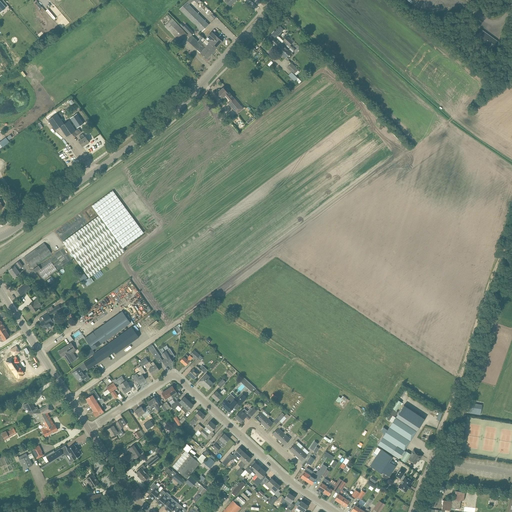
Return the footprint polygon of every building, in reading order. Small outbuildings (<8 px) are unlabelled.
[(201,31),(209,24),(189,5),(194,0),(197,3),(200,0),(199,0),(188,0),(186,2),(179,9),(201,31)] [(165,25),(164,26),(180,42),(187,34),(172,18),(171,20),(170,21),(168,22),(167,23),(165,25)] [(182,23),(180,25),(191,36),(191,35),(194,33),(186,24),(184,26),(182,23)] [(271,35),(268,39),(271,42),(271,43),(274,46),(279,51),(289,40),(287,38),(286,37),(284,40),(285,41),(283,43),(282,43),(276,38),(277,36),(284,29),(281,26),(271,35)] [(497,41),(478,27),(472,35),(492,49),(497,41)] [(209,43),(216,49),(222,41),(216,35),(215,36),(212,32),(205,39),(209,43)] [(191,36),(187,41),(197,50),(198,50),(199,49),(202,51),(200,53),(207,59),(211,54),(201,44),(198,42),(191,36)] [(289,40),(279,51),(286,57),(289,59),(293,55),(292,53),(295,50),(290,45),(292,42),(290,40),(289,40)] [(203,42),(201,44),(211,54),(216,49),(209,43),(207,45),(203,42)] [(294,74),(298,70),(292,63),(287,68),(294,74)] [(288,75),(294,81),(295,79),(299,83),(301,81),(290,72),(288,75)] [(218,92),(217,93),(219,96),(218,96),(220,99),(225,95),(231,101),(228,103),(235,111),(241,106),(229,92),(227,93),(223,88),(220,90),(219,90),(218,91),(217,92),(218,92)] [(67,137),(73,132),(76,136),(81,132),(78,128),(75,130),(69,121),(64,124),(57,114),(55,116),(49,119),(48,120),(55,130),(60,127),(67,136),(67,137)] [(70,119),(77,128),(83,123),(77,114),(70,119)] [(85,137),(82,134),(79,136),(81,140),(79,141),(83,146),(89,142),(85,137)] [(0,143),(3,147),(9,142),(6,138),(0,142),(0,143)] [(89,278),(125,251),(123,248),(144,233),(113,191),(92,206),(98,215),(62,242),(89,278)] [(31,268),(52,253),(44,243),(24,258),(31,268)] [(9,270),(11,273),(14,277),(17,275),(17,276),(18,275),(20,273),(18,270),(23,266),(19,261),(16,263),(18,265),(16,267),(15,266),(13,267),(9,270)] [(44,280),(57,270),(51,262),(38,272),(44,280)] [(18,291),(21,296),(31,288),(28,283),(18,291)] [(46,284),(40,289),(42,293),(49,288),(46,284)] [(34,302),(28,306),(33,313),(39,309),(38,308),(41,306),(37,300),(34,302)] [(46,310),(48,314),(43,317),(45,321),(41,323),(43,328),(46,326),(48,329),(52,327),(50,324),(53,322),(50,317),(65,307),(63,303),(60,306),(59,305),(53,309),(52,306),(46,310)] [(122,313),(85,338),(92,349),(129,323),(122,313)] [(147,325),(150,328),(151,326),(154,329),(159,324),(156,322),(157,321),(155,318),(147,325)] [(172,328),(175,333),(181,330),(177,325),(172,328)] [(6,330),(4,326),(0,328),(0,335),(3,340),(10,336),(6,330)] [(94,356),(84,363),(87,366),(87,367),(88,369),(93,366),(98,363),(98,362),(114,351),(115,354),(116,353),(116,354),(140,337),(139,337),(138,335),(135,331),(133,328),(132,327),(102,348),(95,353),(93,355),(94,356)] [(71,343),(63,349),(58,352),(62,356),(63,356),(64,358),(65,357),(69,363),(77,358),(74,353),(76,351),(71,343)] [(148,348),(156,359),(160,356),(152,345),(148,348)] [(170,348),(162,354),(165,358),(162,360),(166,366),(173,361),(171,359),(174,356),(175,356),(170,348)] [(196,359),(200,355),(194,350),(190,354),(196,359)] [(186,354),(180,361),(185,365),(192,358),(190,355),(189,356),(186,354)] [(201,357),(200,355),(191,364),(194,367),(201,360),(202,359),(200,358),(201,357)] [(13,358),(7,361),(14,372),(15,371),(19,377),(22,375),(21,373),(23,372),(19,367),(18,367),(17,366),(18,366),(16,364),(19,362),(16,357),(13,359),(13,358)] [(139,362),(142,366),(149,362),(146,358),(139,362)] [(75,371),(73,373),(75,377),(76,376),(77,377),(77,378),(80,381),(84,378),(87,376),(85,373),(83,371),(85,369),(84,368),(87,366),(84,363),(84,362),(74,369),(75,371)] [(159,370),(155,365),(153,362),(150,363),(152,367),(149,369),(152,375),(159,370)] [(142,375),(146,373),(141,366),(138,368),(140,371),(132,377),(136,382),(138,381),(139,384),(146,379),(142,375)] [(193,369),(188,374),(194,379),(196,376),(196,377),(199,374),(198,373),(201,370),(199,368),(198,367),(195,370),(193,368),(193,369)] [(210,377),(207,373),(198,383),(202,386),(203,384),(209,389),(214,383),(209,379),(210,377)] [(115,379),(113,381),(114,383),(116,385),(124,380),(122,376),(116,380),(115,379)] [(226,382),(223,379),(218,384),(221,387),(226,382)] [(125,393),(131,389),(126,381),(125,381),(120,385),(125,393)] [(117,388),(116,385),(114,383),(107,387),(110,392),(117,388)] [(167,389),(173,398),(175,397),(178,399),(182,395),(179,392),(178,393),(176,392),(172,386),(167,389)] [(168,402),(173,398),(167,389),(162,393),(168,402)] [(90,405),(99,400),(100,399),(94,390),(90,393),(92,395),(86,399),(90,405)] [(219,394),(216,391),(212,396),(217,401),(221,396),(225,392),(222,390),(219,394)] [(242,394),(236,401),(237,403),(240,405),(247,398),(242,394)] [(229,395),(222,403),(224,405),(223,406),(229,412),(233,407),(237,403),(236,401),(229,395)] [(342,395),(340,398),(338,396),(335,401),(343,406),(347,399),(342,395)] [(178,405),(182,409),(189,401),(184,397),(178,404),(176,402),(171,407),(174,410),(178,405)] [(149,404),(145,407),(150,414),(157,409),(160,407),(158,404),(158,403),(154,398),(148,402),(149,404)] [(105,410),(99,400),(90,405),(94,411),(93,411),(96,416),(105,410)] [(392,408),(396,411),(402,402),(397,400),(392,408)] [(41,423),(50,418),(47,414),(46,413),(53,409),(49,402),(46,404),(47,406),(39,410),(37,406),(34,408),(31,401),(26,404),(30,411),(29,412),(30,415),(33,414),(36,418),(33,419),(35,422),(39,420),(41,423)] [(189,401),(182,409),(186,413),(193,405),(189,401)] [(392,422),(378,445),(392,454),(399,458),(401,454),(403,456),(406,450),(405,449),(417,431),(416,430),(424,418),(404,405),(395,417),(392,422)] [(145,412),(144,411),(141,406),(135,411),(138,416),(142,414),(144,418),(147,416),(145,412)] [(259,409),(255,406),(249,413),(252,416),(259,409)] [(242,409),(235,417),(236,417),(235,418),(237,420),(238,419),(241,422),(245,417),(248,414),(246,413),(248,411),(244,408),(243,410),(242,409)] [(193,429),(197,432),(201,426),(198,423),(205,416),(199,411),(195,415),(196,416),(190,422),(193,425),(194,423),(196,425),(193,429)] [(261,412),(255,418),(259,422),(259,421),(261,423),(261,424),(267,417),(266,416),(262,413),(261,412)] [(158,418),(155,413),(151,415),(154,421),(155,420),(156,423),(160,419),(159,417),(158,418)] [(273,423),(268,418),(267,417),(261,424),(265,427),(267,429),(273,423)] [(42,422),(41,423),(43,428),(42,429),(45,436),(58,430),(55,425),(54,425),(50,418),(42,422)] [(113,425),(107,429),(112,436),(114,434),(114,435),(115,434),(115,435),(122,431),(120,428),(123,426),(120,420),(116,423),(118,425),(114,427),(113,425)] [(143,424),(147,430),(154,425),(153,425),(155,424),(154,422),(153,422),(151,420),(150,420),(143,424)] [(201,426),(197,432),(195,434),(198,436),(201,433),(206,437),(216,426),(211,421),(206,426),(204,429),(201,426)] [(178,426),(174,422),(168,429),(173,433),(178,426)] [(278,428),(272,434),(276,437),(277,437),(279,439),(278,439),(279,439),(284,433),(283,432),(279,428),(278,428)] [(16,433),(14,429),(7,433),(6,431),(1,433),(5,439),(16,433)] [(284,433),(279,439),(282,443),(283,443),(285,444),(284,445),(285,445),(290,439),(285,434),(284,433)] [(224,434),(221,437),(219,438),(220,439),(217,442),(219,444),(222,441),(225,443),(229,439),(224,434)] [(301,449),(300,448),(302,446),(297,441),(294,443),(295,444),(290,450),(293,453),(294,453),(296,455),(295,455),(296,455),(301,449)] [(314,441),(310,448),(313,450),(318,443),(314,441)] [(215,443),(212,447),(217,451),(221,448),(215,443)] [(136,444),(128,449),(132,454),(130,455),(129,454),(125,456),(129,462),(133,460),(132,459),(136,456),(137,458),(140,455),(138,452),(140,451),(136,444)] [(32,449),(37,459),(43,456),(41,452),(42,452),(39,445),(32,449)] [(67,449),(64,451),(66,454),(65,455),(70,462),(71,461),(71,462),(74,460),(73,460),(74,459),(76,458),(76,459),(79,457),(79,456),(81,455),(74,445),(67,449)] [(301,449),(296,455),(299,459),(300,458),(302,460),(301,461),(302,461),(307,455),(306,454),(308,452),(302,446),(300,448),(301,449)] [(238,461),(240,458),(245,453),(239,448),(234,453),(235,453),(232,456),(238,461)] [(389,476),(396,466),(389,462),(392,458),(377,448),(373,455),(376,457),(370,466),(381,474),(382,473),(383,474),(382,475),(383,477),(386,479),(387,478),(389,476)] [(60,449),(53,453),(56,458),(63,454),(60,449)] [(411,456),(409,459),(415,464),(419,458),(420,459),(422,455),(413,450),(410,454),(409,456),(411,456)] [(200,462),(185,451),(173,466),(187,478),(190,475),(189,475),(200,462)] [(324,451),(323,455),(332,460),(334,456),(324,451)] [(406,451),(401,460),(405,462),(409,456),(410,454),(406,451)] [(52,452),(46,456),(50,462),(56,458),(53,453),(52,452)] [(251,459),(245,453),(240,458),(242,460),(238,465),(242,468),(251,459)] [(33,465),(28,455),(19,460),(24,469),(33,465)] [(215,462),(208,456),(203,462),(210,468),(215,462)] [(315,459),(310,456),(306,462),(311,465),(315,459)] [(149,467),(155,463),(151,457),(145,462),(149,467)] [(232,458),(226,466),(229,468),(235,460),(232,458)] [(339,467),(343,469),(346,465),(345,465),(349,460),(346,458),(342,463),(339,467)] [(255,474),(261,468),(255,463),(253,465),(251,463),(245,470),(248,472),(250,474),(253,476),(255,474)] [(140,466),(141,468),(136,473),(145,482),(150,478),(143,470),(146,468),(143,464),(140,466)] [(317,472),(316,474),(318,475),(318,473),(321,476),(324,472),(327,467),(324,465),(323,464),(319,471),(318,470),(317,472)] [(261,468),(255,474),(258,476),(253,482),(258,486),(266,476),(264,474),(266,472),(261,468)] [(304,471),(300,477),(306,481),(312,471),(307,468),(305,471),(304,471)] [(405,472),(400,469),(396,476),(400,479),(401,477),(403,479),(398,487),(402,489),(401,490),(405,492),(405,491),(406,492),(408,488),(409,489),(411,485),(410,485),(413,481),(403,475),(405,472)] [(240,475),(239,477),(243,480),(245,478),(243,477),(248,472),(245,470),(244,471),(243,472),(242,473),(240,475)] [(312,471),(306,481),(312,484),(314,480),(316,478),(315,478),(318,475),(316,474),(315,473),(312,471)] [(93,474),(86,479),(92,488),(99,484),(93,474)] [(269,489),(273,484),(276,482),(272,478),(271,478),(269,480),(268,479),(265,482),(263,481),(260,484),(262,485),(264,483),(269,489)] [(320,484),(318,488),(323,492),(327,486),(324,484),(326,480),(327,480),(324,478),(324,479),(322,482),(320,484)] [(357,497),(364,487),(368,481),(365,478),(357,491),(356,490),(352,495),(356,498),(357,497)] [(232,493),(235,496),(245,484),(242,481),(240,483),(239,482),(236,484),(238,485),(232,493)] [(273,484),(269,489),(276,495),(280,490),(278,488),(280,486),(276,482),(273,484)] [(323,492),(323,493),(325,495),(326,494),(329,495),(332,491),(333,490),(333,489),(332,489),(335,486),(335,485),(330,482),(327,486),(323,492)] [(148,491),(150,493),(149,495),(154,500),(158,495),(162,490),(163,489),(163,488),(161,486),(160,486),(159,487),(154,483),(146,492),(147,492),(148,491)] [(367,488),(364,487),(357,497),(361,499),(366,493),(364,492),(367,488)] [(166,493),(162,490),(158,495),(161,497),(157,502),(162,507),(166,501),(170,496),(171,496),(170,495),(171,495),(167,492),(166,493)] [(335,499),(340,503),(344,497),(342,495),(344,492),(341,490),(339,493),(335,499)] [(464,500),(465,491),(464,491),(464,492),(456,491),(456,490),(455,490),(454,499),(451,501),(442,500),(443,500),(442,509),(441,509),(450,511),(451,508),(460,509),(461,500),(464,500)] [(103,501),(101,493),(87,496),(88,504),(103,501)] [(197,493),(193,499),(196,502),(201,496),(197,493)] [(291,503),(292,501),(295,497),(288,493),(285,498),(283,497),(280,502),(284,505),(285,503),(288,506),(290,502),(291,503)] [(344,497),(340,503),(346,507),(350,501),(353,503),(355,499),(349,495),(347,493),(344,497)] [(272,505),(277,498),(274,495),(269,502),(272,505)] [(170,496),(166,501),(169,504),(165,509),(168,511),(171,511),(174,508),(178,503),(170,496)] [(374,498),(371,496),(366,503),(369,505),(374,498)] [(258,497),(246,504),(248,507),(260,500),(258,497)] [(235,498),(233,501),(241,507),(243,505),(235,498)] [(236,511),(241,507),(233,501),(233,500),(222,511),(236,511)] [(304,511),(308,506),(305,504),(305,503),(301,501),(300,502),(298,506),(297,507),(301,510),(299,511),(304,511)] [(383,503),(380,501),(374,509),(378,511),(383,503)] [(353,511),(359,511),(361,509),(363,506),(357,502),(355,505),(351,510),(353,511)] [(178,503),(174,508),(177,510),(175,511),(184,511),(186,511),(186,509),(178,503)]
